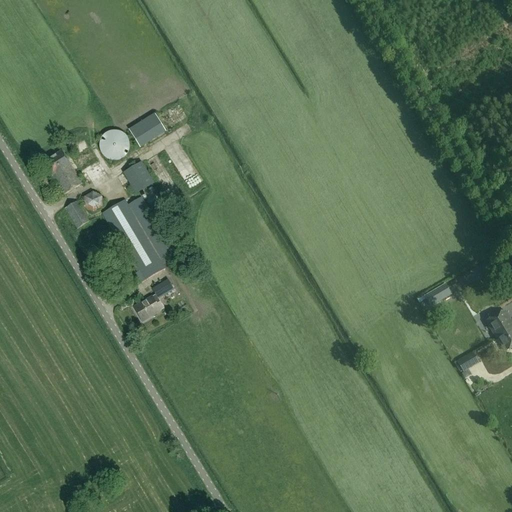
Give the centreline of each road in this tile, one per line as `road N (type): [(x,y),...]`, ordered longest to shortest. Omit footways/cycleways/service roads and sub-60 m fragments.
road 1 (unclassified): [(225,511),(0,140)]
road 2 (unclassified): [(362,0),(511,247)]
